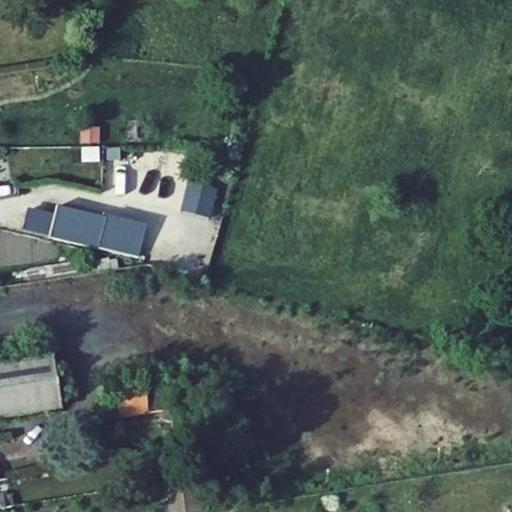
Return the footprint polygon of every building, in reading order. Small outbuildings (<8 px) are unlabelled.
[(81,134),(81,144),(99,143),(99,134),(81,134)] [(183,211),(207,215),(212,187),(187,183),(183,211)] [(29,211),(23,231),(138,261),(146,228),(106,218),(106,221),(56,208),(53,217),(29,211)] [(0,364),(0,420),(61,411),(52,356),(0,364)] [(101,423),(164,409),(160,384),(115,391),(118,408),(99,411),(101,423)] [(198,511),(200,511),(189,442),(174,444),(180,479),(184,511),(198,511)] [(166,482),(170,511),(184,511),(180,479),(166,482)]
